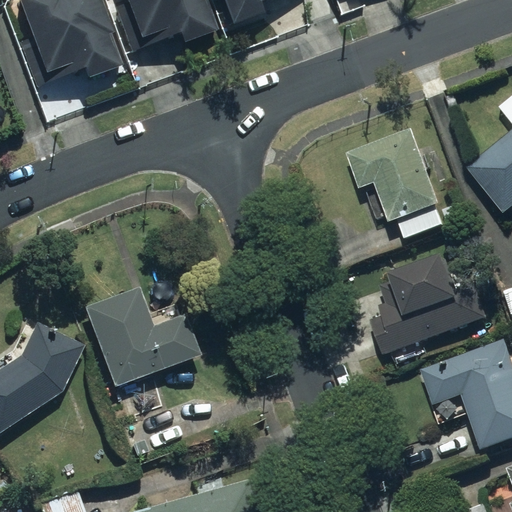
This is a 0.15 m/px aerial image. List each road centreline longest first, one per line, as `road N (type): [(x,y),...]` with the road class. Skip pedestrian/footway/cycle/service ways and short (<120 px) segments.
road 1 (residential): [(214,121),(356,511)]
road 2 (residential): [(214,121),(511,8)]
road 3 (residential): [(0,203),(59,170),(214,121)]
